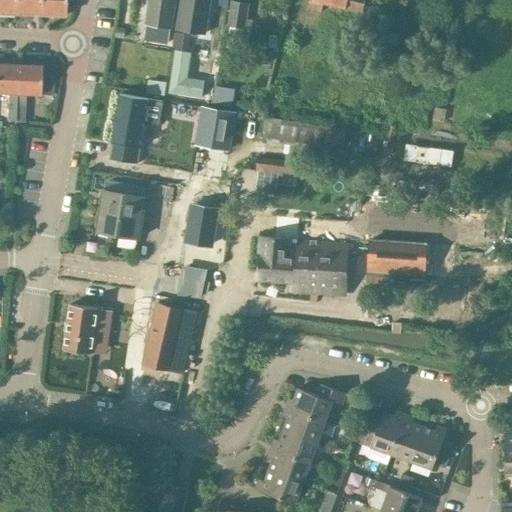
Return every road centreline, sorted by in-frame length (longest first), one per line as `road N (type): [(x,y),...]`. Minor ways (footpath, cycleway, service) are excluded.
road 1 (residential): [(481,402),(294,361),(270,371),(237,438),(224,443)]
road 2 (residential): [(34,262),(76,50)]
road 3 (residential): [(224,443),(21,398)]
road 4 (unknown): [(100,413),(139,210)]
road 5 (residential): [(21,398),(34,262)]
